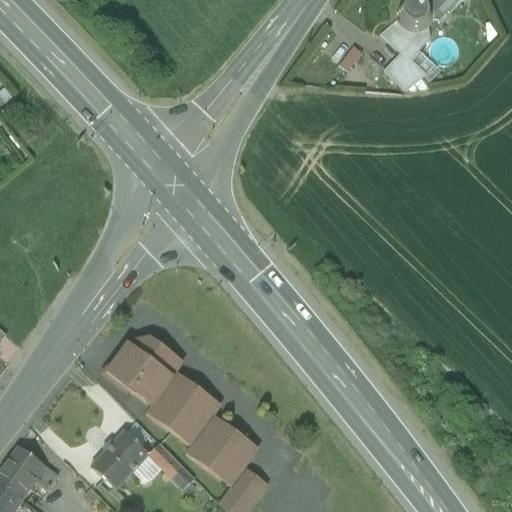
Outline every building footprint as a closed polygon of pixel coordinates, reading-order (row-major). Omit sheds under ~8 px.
[(395,18),(396,25),(379,39),(380,41),(391,50),(393,51),(399,57),(400,56),(405,61),(415,51),(426,41),(425,32),(428,29),(430,25),(430,24),(431,20),(431,15),(447,0),(420,0),(419,1),(412,1),(406,2),(400,6),(396,12),(395,18)] [(461,0),(447,0),(431,15),(431,20),(430,24),(430,25),(439,25),(461,0)] [(440,74),(415,51),(405,61),(422,76),(414,84),(422,91),(440,74)] [(405,61),(400,56),(399,57),(383,75),(404,95),(414,84),(422,76),(405,61)] [(179,372),(143,346),(126,348),(171,382),(179,372)] [(171,382),(126,348),(105,377),(150,410),(171,382)] [(216,415),(171,382),(150,410),(145,418),(190,451),(185,458),(230,491),(244,472),(254,459),(209,426),(216,415)] [(127,437),(95,468),(115,489),(145,461),(147,458),(127,437)] [(191,482),(158,448),(147,458),(145,461),(178,494),(191,482)] [(56,477),(21,449),(0,476),(0,481),(22,499),(21,500),(23,501),(35,484),(45,492),(56,477)] [(230,491),(218,508),(221,511),(249,511),(266,489),(244,472),(230,491)] [(0,481),(0,511),(12,511),(15,508),(21,500),(22,499),(0,481)]
